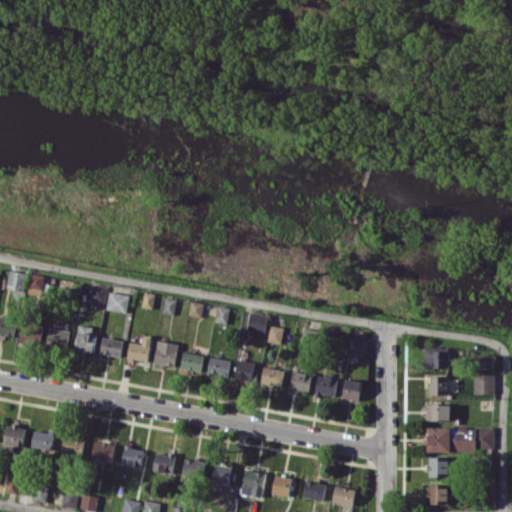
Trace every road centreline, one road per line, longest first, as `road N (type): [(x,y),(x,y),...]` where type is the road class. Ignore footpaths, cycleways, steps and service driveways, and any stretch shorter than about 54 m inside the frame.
road 1 (residential): [(0,375),(384,447)]
road 2 (residential): [(383,325),(384,511)]
